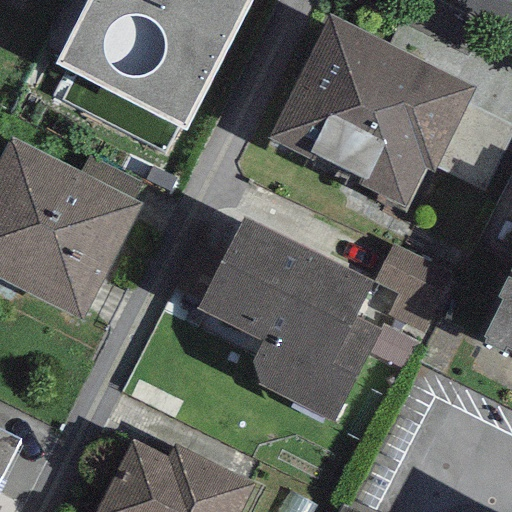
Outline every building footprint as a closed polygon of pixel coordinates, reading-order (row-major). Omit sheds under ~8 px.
[(252,0),(89,0),(56,65),(69,72),(56,98),(165,153),(180,124),(187,127),(252,0)] [(474,89),(327,16),(264,142),(403,210),(424,167),(433,172),(474,89)] [(145,208),(9,139),(0,157),(0,276),(82,321),(145,208)] [(370,282),(246,218),(200,311),(261,340),(244,377),(336,422),(368,354),(403,370),(449,272),(390,244),(370,282)] [(502,300),(484,336),(490,339),(488,343),(502,351),(505,345),(511,348),(511,266),(496,297),(502,300)] [(0,478),(19,443),(0,433),(0,478)] [(171,459),(137,442),(101,511),(243,511),(258,484),(179,444),(171,459)]
